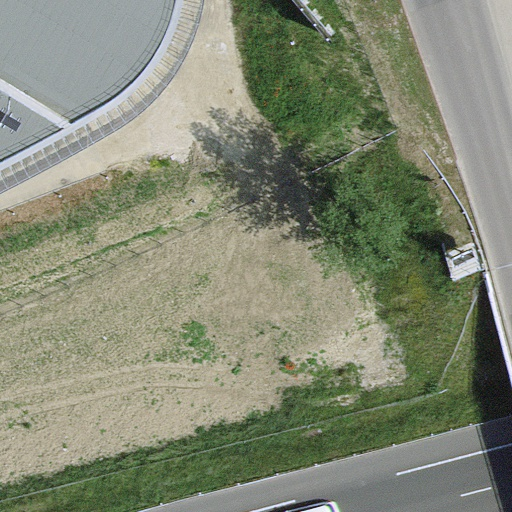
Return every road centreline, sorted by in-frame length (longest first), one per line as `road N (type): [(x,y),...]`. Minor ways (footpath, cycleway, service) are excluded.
road 1 (tertiary): [(511,219),(451,0)]
road 2 (motorway): [(511,480),(390,511)]
